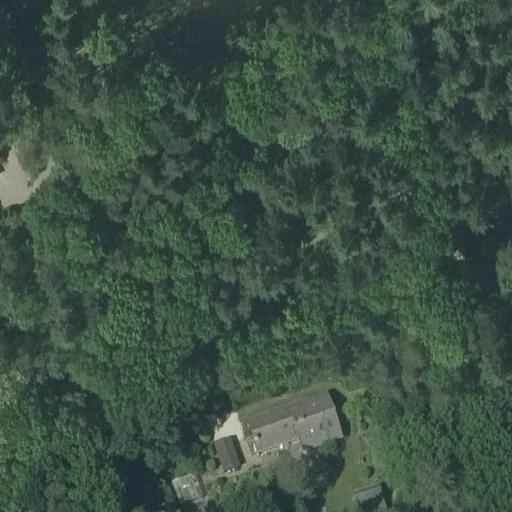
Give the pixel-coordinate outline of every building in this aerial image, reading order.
[(8,0),(17,17),(29,10),(24,0),(8,0)] [(29,71),(14,80),(22,94),(37,85),(29,71)] [(0,144),(14,136),(0,132),(0,144)] [(326,400),(247,427),(256,456),(297,442),(301,454),(340,441),(326,400)] [(230,443),(213,448),(223,476),(239,470),(230,443)] [(194,477),(171,486),(179,508),(203,499),(194,477)] [(373,511),(370,499),(355,503),(357,511),(373,511)]
